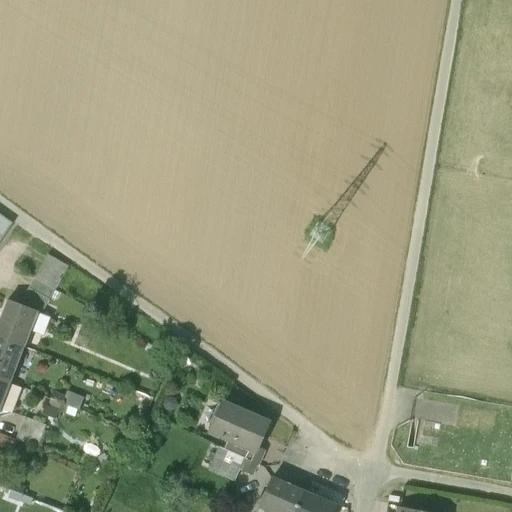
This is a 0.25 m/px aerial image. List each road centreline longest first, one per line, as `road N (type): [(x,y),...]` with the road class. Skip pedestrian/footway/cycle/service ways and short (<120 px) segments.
road 1 (track): [(455,0),(372,469)]
road 2 (track): [(511,497),(372,469)]
road 3 (residential): [(363,511),(372,469),(299,426)]
